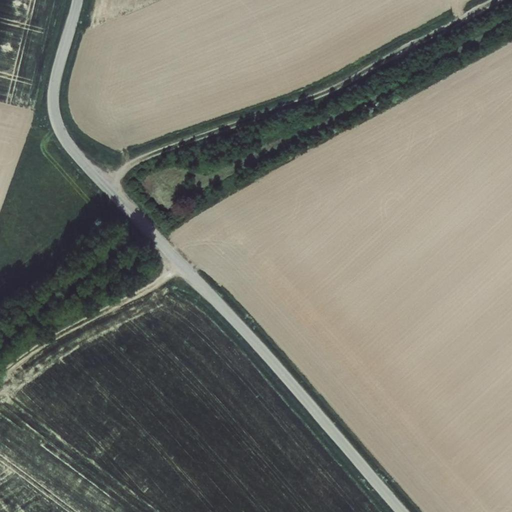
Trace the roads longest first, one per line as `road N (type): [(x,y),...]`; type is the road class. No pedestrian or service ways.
road 1 (unclassified): [(402,511),(66,141),(53,88),(77,0)]
road 2 (track): [(107,187),(158,150),(333,88),(493,0)]
road 3 (track): [(0,379),(120,302),(171,254)]
